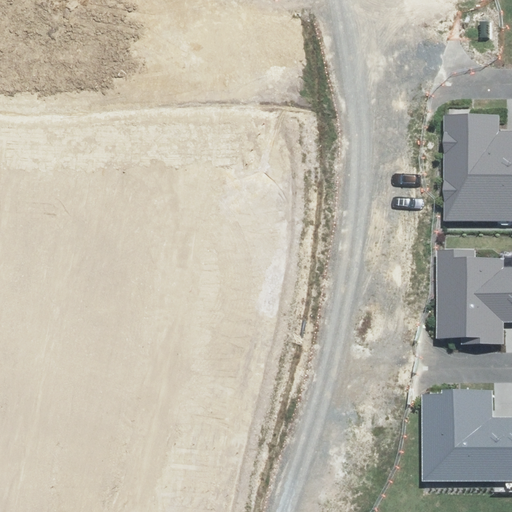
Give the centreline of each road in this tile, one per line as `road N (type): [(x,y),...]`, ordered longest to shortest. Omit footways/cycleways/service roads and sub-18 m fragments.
road 1 (unknown): [(281,511),(352,382),(376,304),(373,131),(346,0)]
road 2 (residential): [(377,233),(0,233)]
road 3 (residential): [(359,75),(511,78)]
road 4 (residential): [(359,360),(511,361)]
